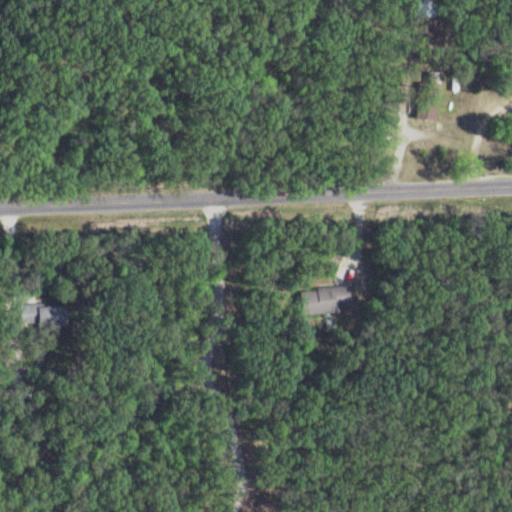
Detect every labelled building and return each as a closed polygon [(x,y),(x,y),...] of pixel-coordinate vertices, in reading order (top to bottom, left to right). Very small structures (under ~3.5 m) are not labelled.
[(411,0),(412,16),(432,16),(432,0),(411,0)] [(435,119),(435,83),(417,83),(417,119),(435,119)] [(350,304),(350,285),(299,286),(300,312),(335,311),(335,305),(350,304)] [(66,325),(66,303),(19,303),(19,325),(66,325)] [(28,369),(3,369),(3,398),(28,398),(28,369)]
